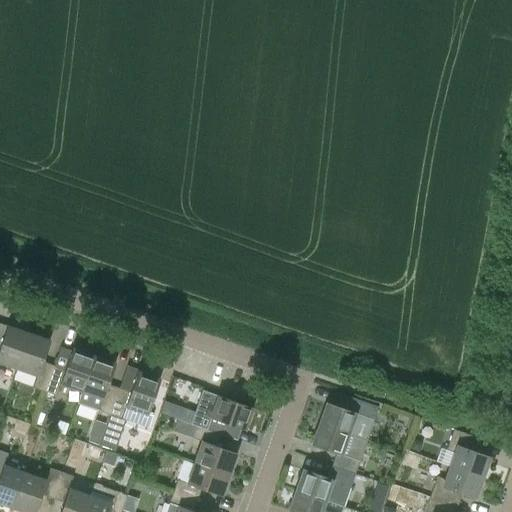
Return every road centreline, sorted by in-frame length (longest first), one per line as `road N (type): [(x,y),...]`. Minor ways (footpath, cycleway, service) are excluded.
road 1 (residential): [(0,276),(55,286),(301,377)]
road 2 (residential): [(255,511),(301,377)]
